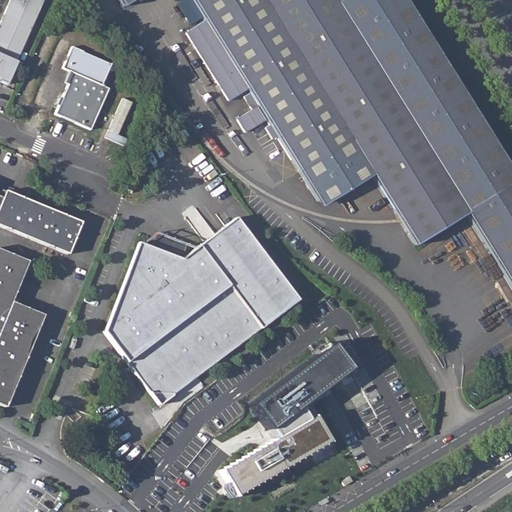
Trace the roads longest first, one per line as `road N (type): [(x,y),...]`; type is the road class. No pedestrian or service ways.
road 1 (unknown): [(130,19),(165,48),(480,426)]
road 2 (unclassified): [(336,511),(511,408)]
road 3 (unknown): [(72,272),(10,436)]
road 4 (primary): [(511,447),(401,511)]
